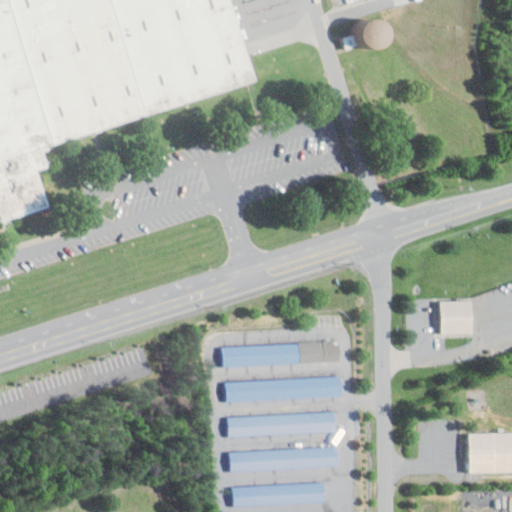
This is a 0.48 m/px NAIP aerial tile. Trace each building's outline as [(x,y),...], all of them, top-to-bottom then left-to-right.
[(0,0),(226,0),(252,82),(44,148),(51,168),(38,172),(49,208),(0,223),(0,0)] [(354,20),(354,35),(349,35),(348,47),(391,48),(392,22),(354,20)] [(474,331),(473,299),(441,299),(442,332),(474,331)] [(226,364),(342,361),(341,341),(226,344),(226,364)] [(228,380),(228,399),(343,396),(342,375),(228,380)] [(229,415),(230,435),(335,430),(334,410),(229,415)] [(511,430),(469,431),(471,471),(511,471),(511,430)] [(231,469),(337,465),(336,446),(230,450),(231,469)] [(323,501),(322,481),(233,485),(233,504),(323,501)]
